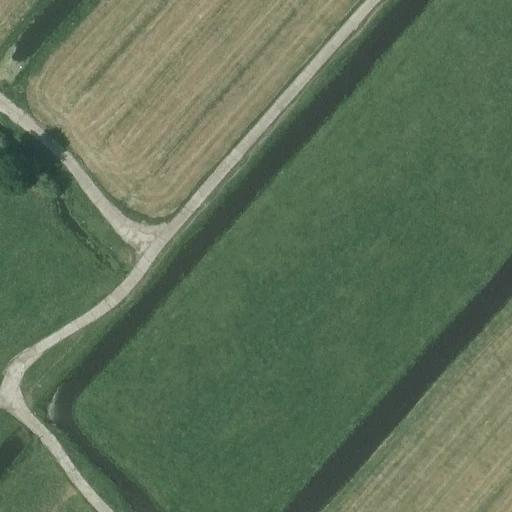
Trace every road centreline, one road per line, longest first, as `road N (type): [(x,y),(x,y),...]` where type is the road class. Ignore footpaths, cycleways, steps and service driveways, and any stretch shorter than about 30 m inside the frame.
road 1 (track): [(112,511),(7,392),(16,362),(102,307),(368,0)]
road 2 (track): [(151,247),(0,104)]
